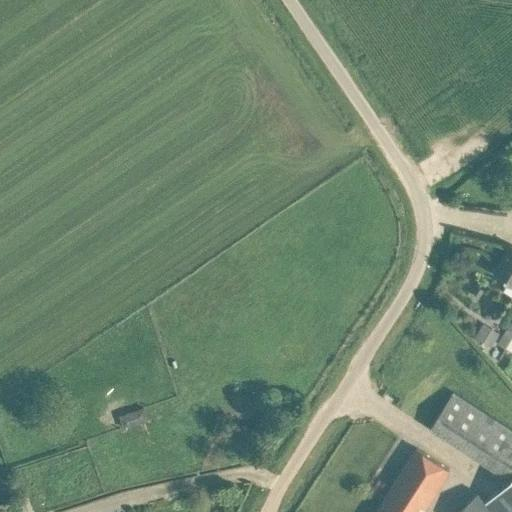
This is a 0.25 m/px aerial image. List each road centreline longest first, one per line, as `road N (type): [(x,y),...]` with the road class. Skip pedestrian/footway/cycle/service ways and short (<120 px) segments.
road 1 (unclassified): [(266,511),(414,277),(424,226),(393,152),(288,0)]
road 2 (unknown): [(441,511),(451,462),(345,385)]
